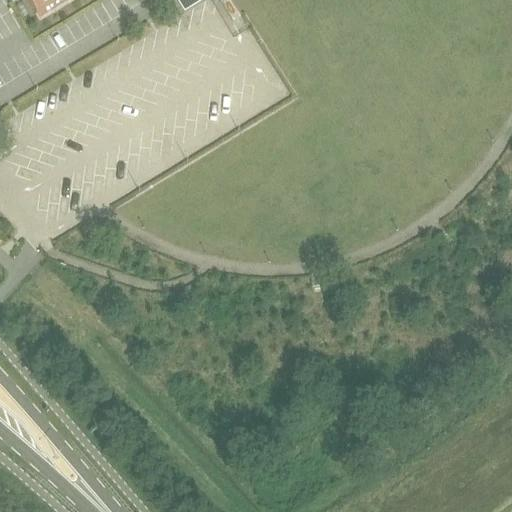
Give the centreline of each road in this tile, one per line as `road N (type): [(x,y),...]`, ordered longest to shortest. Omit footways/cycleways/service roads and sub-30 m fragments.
road 1 (secondary): [(111,511),(0,379)]
road 2 (secondary): [(0,430),(93,511)]
